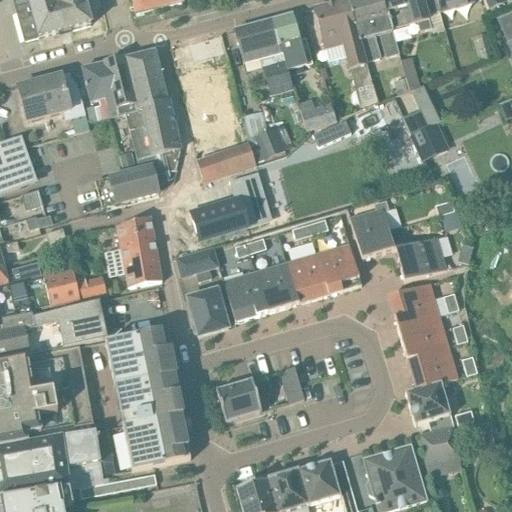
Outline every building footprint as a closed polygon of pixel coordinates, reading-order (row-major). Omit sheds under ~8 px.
[(38,41),(65,34),(56,0),(24,0),(13,3),(25,44),(38,40),(38,41)] [(56,0),(65,34),(90,26),(82,0),(56,0)] [(131,0),(136,17),(181,6),(179,0),(131,0)] [(367,67),(366,63),(349,0),(347,1),(314,10),(326,52),(341,47),(348,72),(349,72),(355,92),(351,96),(353,105),(359,106),(359,108),(376,103),(366,67),(367,67)] [(392,32),(382,0),(350,0),(349,0),(366,63),(380,60),(374,37),(379,36),(385,60),(398,56),(391,33),(392,32)] [(382,0),(392,32),(417,26),(419,33),(431,30),(432,34),(443,31),(439,14),(434,0),(382,0)] [(472,0),(435,0),(440,15),(474,5),(472,0)] [(502,0),(483,0),(489,12),(505,5),(502,0)] [(511,15),(498,22),(508,42),(511,39),(511,15)] [(292,17),(273,22),(287,72),(305,67),(292,17)] [(251,29),(234,33),(243,66),(260,62),(262,71),(267,87),(257,89),(260,100),(280,95),(292,92),(287,72),(273,22),(251,29)] [(489,36),(472,41),(479,66),(496,61),(489,36)] [(167,104),(154,53),(122,61),(137,112),(135,112),(124,115),(137,164),(152,160),(156,177),(175,173),(180,152),(181,152),(170,104),(167,104)] [(405,80),(409,92),(419,88),(411,60),(400,63),(405,80)] [(137,112),(122,61),(102,66),(116,112),(134,107),(135,112),(137,112)] [(116,112),(102,66),(82,71),(90,104),(104,101),(109,120),(118,118),(116,112)] [(89,132),(85,118),(77,88),(70,79),(69,75),(17,89),(26,124),(62,114),(64,123),(71,121),(75,135),(89,132)] [(427,87),(410,95),(426,129),(443,121),(427,87)] [(297,106),(298,111),(299,111),(304,133),(335,124),(330,106),(314,110),(312,102),(297,106)] [(268,133),(262,114),(243,119),(248,144),(255,167),(285,157),(284,154),(293,151),(292,147),(283,128),(268,133)] [(345,123),(312,138),(318,150),(350,136),(345,123)] [(0,145),(0,195),(36,183),(20,139),(0,145)] [(248,146),(196,164),(203,185),(255,168),(248,146)] [(102,210),(115,206),(157,195),(151,169),(109,180),(108,179),(94,182),(102,210)] [(206,218),(192,222),(199,246),(247,231),(247,230),(255,227),(269,223),(261,195),(260,190),(262,190),(257,176),(229,184),(229,186),(231,185),(236,201),(234,202),(213,208),(213,209),(204,211),(206,218)] [(38,193),(21,197),(26,213),(42,208),(38,193)] [(359,259),(391,249),(380,214),(388,212),(386,203),(373,207),(375,213),(347,221),(359,259)] [(438,219),(454,215),(451,204),(435,209),(438,219)] [(38,230),(35,219),(25,221),(28,233),(38,230)] [(116,229),(117,238),(127,291),(161,284),(150,220),(116,229)] [(308,227),(311,238),(328,233),(324,223),(308,227)] [(311,238),(308,227),(292,232),(295,243),(311,238)] [(62,231),(45,235),(51,255),(59,252),(65,239),(62,231)] [(0,249),(17,246),(17,244),(3,247),(0,234),(0,249)] [(401,281),(441,268),(432,236),(391,249),(401,281)] [(247,246),(250,256),(265,251),(262,241),(247,246)] [(316,254),(328,294),(359,285),(346,245),(316,254)] [(0,249),(0,270),(4,270),(1,257),(19,252),(17,246),(0,249)] [(250,256),(247,246),(230,251),(233,261),(250,256)] [(462,247),(457,263),(468,266),(473,250),(462,247)] [(180,281),(209,273),(219,270),(213,250),(174,261),(180,281)] [(285,263),(297,304),(328,294),(316,254),(285,263)] [(254,273),(266,313),(297,304),(285,263),(254,273)] [(4,270),(0,270),(0,288),(49,276),(47,271),(31,275),(29,268),(12,272),(13,276),(6,277),(4,270)] [(80,304),(77,291),(72,275),(72,272),(49,278),(49,276),(0,288),(0,325),(31,317),(80,304)] [(86,282),(83,272),(72,275),(77,291),(80,304),(107,297),(102,278),(86,282)] [(266,313),(254,273),(222,283),(235,323),(266,313)] [(436,314),(432,302),(426,282),(385,295),(395,326),(436,314)] [(199,337),(228,328),(216,291),(187,299),(199,337)] [(448,316),(458,312),(457,308),(456,305),(455,301),(454,297),(453,296),(443,299),(443,300),(445,305),(446,311),(448,316)] [(72,310),(32,321),(31,317),(0,325),(0,362),(29,357),(29,358),(68,350),(80,347),(108,342),(98,304),(72,310)] [(436,314),(395,326),(405,357),(445,345),(436,314)] [(456,346),(467,343),(466,339),(463,327),(452,330),(452,331),(455,342),(456,346)] [(105,343),(134,471),(192,458),(182,415),(184,414),(175,374),(177,374),(166,329),(105,343)] [(403,390),(454,375),(445,345),(405,357),(414,386),(403,389),(403,390)] [(94,433),(79,351),(0,365),(0,449),(68,438),(94,433)] [(466,379),(477,376),(475,369),(472,359),(461,363),(464,373),(466,379)] [(290,402),(304,398),(294,366),(280,370),(290,402)] [(454,375),(403,390),(413,422),(449,411),(439,380),(454,376),(454,375)] [(227,422),(262,411),(252,379),(217,390),(227,422)] [(457,429),(459,428),(473,424),(471,415),(470,413),(454,418),(457,429)] [(453,430),(420,437),(426,467),(459,460),(453,430)] [(67,492),(71,492),(79,490),(103,487),(105,487),(116,484),(106,431),(94,433),(68,438),(0,449),(0,502),(25,499),(67,492)] [(362,456),(369,479),(365,487),(368,497),(377,502),(379,511),(426,496),(409,441),(362,456)] [(299,467),(310,503),(341,493),(331,457),(299,467)] [(511,460),(500,463),(505,491),(511,489),(511,460)] [(268,477),(278,511),(279,511),(310,503),(299,467),(268,477)] [(142,480),(144,490),(156,487),(154,477),(142,480)] [(278,511),(268,477),(237,486),(245,511),(278,511)] [(131,492),(144,490),(142,480),(129,482),(131,492)] [(119,494),(131,492),(129,482),(117,484),(119,494)] [(106,496),(119,494),(117,484),(116,484),(105,487),(106,496)] [(94,499),(106,496),(105,487),(103,487),(92,489),(94,499)] [(81,501),(94,499),(92,489),(80,491),(81,501)] [(67,493),(67,492),(25,499),(0,502),(0,511),(61,511),(72,509),(69,493),(67,493)]
